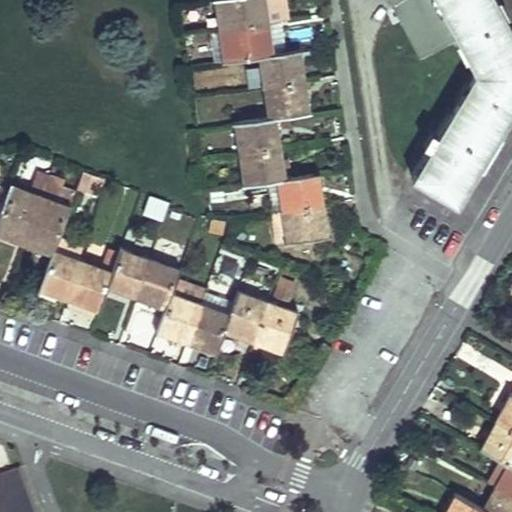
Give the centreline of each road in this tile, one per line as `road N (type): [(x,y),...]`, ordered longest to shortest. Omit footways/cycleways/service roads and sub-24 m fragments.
road 1 (residential): [(0,356),(354,493)]
road 2 (residential): [(511,207),(354,493)]
